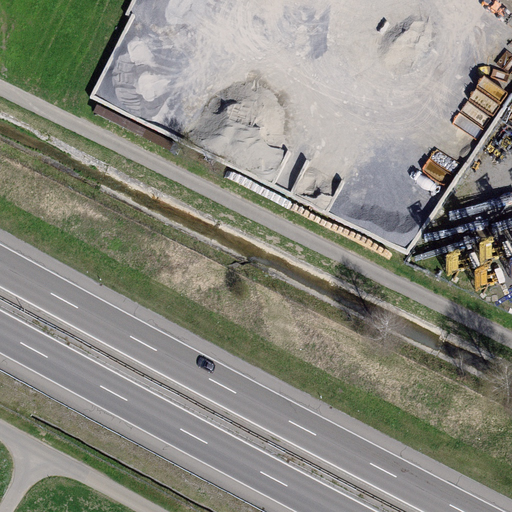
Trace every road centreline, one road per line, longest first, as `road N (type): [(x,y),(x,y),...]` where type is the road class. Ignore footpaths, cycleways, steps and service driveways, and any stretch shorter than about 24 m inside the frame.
road 1 (track): [(0,78),(511,329)]
road 2 (motorway): [(465,511),(0,264)]
road 3 (motorway): [(0,332),(334,511)]
road 4 (track): [(154,511),(0,429)]
